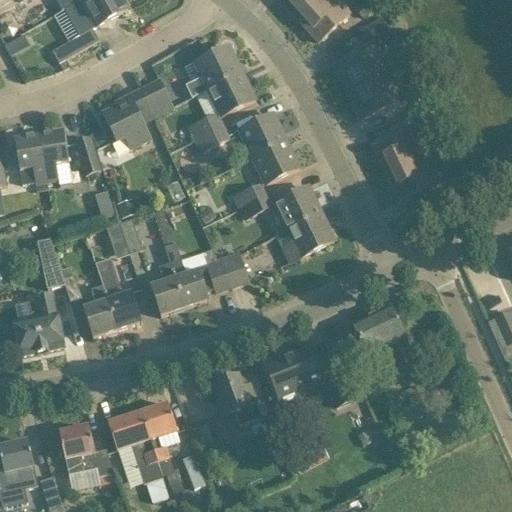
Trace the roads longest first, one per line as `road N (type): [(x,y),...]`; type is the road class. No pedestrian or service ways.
road 1 (tertiary): [(0,397),(193,359),(395,273)]
road 2 (residential): [(227,4),(283,61),(395,273)]
road 3 (residential): [(227,4),(59,96),(0,107)]
road 4 (residential): [(511,440),(431,255)]
